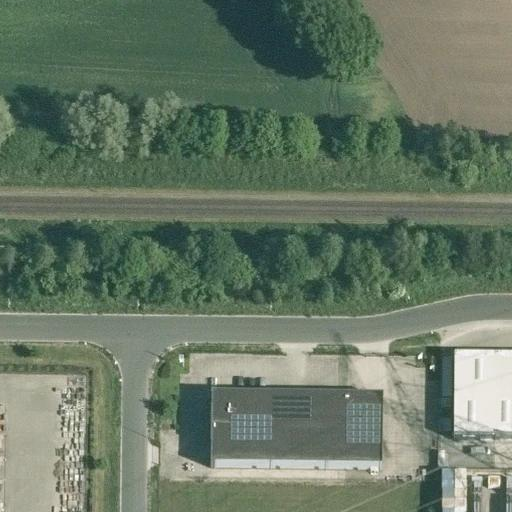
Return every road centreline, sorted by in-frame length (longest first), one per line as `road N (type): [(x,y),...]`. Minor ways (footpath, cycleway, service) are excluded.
road 1 (unclassified): [(511,312),(392,332),(140,331)]
road 2 (unclassified): [(137,511),(140,331)]
road 3 (unclassified): [(140,331),(0,329)]
